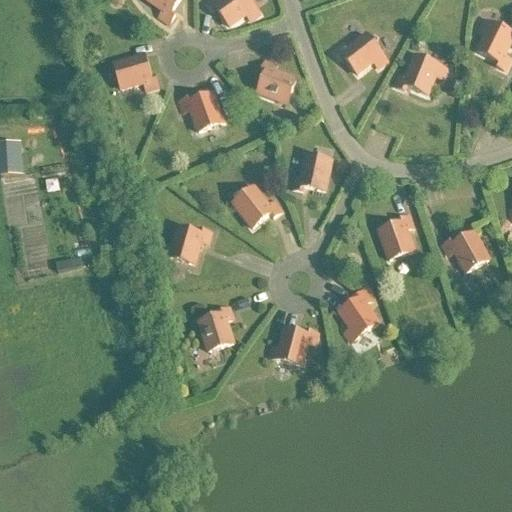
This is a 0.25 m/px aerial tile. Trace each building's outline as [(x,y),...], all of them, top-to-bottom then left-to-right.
[(171,17),(183,0),(145,0),(144,2),(163,16),(159,21),(170,28),(175,20),(171,17)] [(250,25),(259,19),(245,0),(229,0),(221,6),(217,1),(207,8),(213,16),(217,13),(230,31),(246,20),(250,25)] [(505,75),(510,64),(504,61),(511,45),(511,38),(485,25),(480,35),(486,38),(477,56),(498,66),(496,70),(505,75)] [(378,73),(387,66),(367,40),(348,54),(344,49),(334,56),(340,64),(344,61),(358,79),(374,67),(378,73)] [(146,94),(158,91),(155,81),(151,83),(145,61),(115,69),(122,94),(144,88),(146,94)] [(442,84),(446,74),(415,61),(406,83),(400,80),(396,92),(405,96),(407,91),(428,100),(435,81),(442,84)] [(287,109),(296,85),(275,76),(277,70),(265,66),(262,75),(266,77),(258,98),(287,109)] [(199,137),(223,128),(213,99),(191,107),(190,102),(180,106),(185,118),(191,115),(199,137)] [(325,197),(332,166),(306,161),(301,184),(295,182),(292,195),(302,197),(303,192),(325,197)] [(274,223),(282,217),(274,207),(269,211),(254,193),(234,209),(253,233),(271,219),(274,223)] [(406,235),(413,233),(408,221),(399,224),(400,229),(379,236),(390,266),(414,257),(406,235)] [(207,249),(211,237),(201,234),(200,239),(178,233),(173,252),(166,250),(163,261),(194,270),(201,247),(207,249)] [(466,278),(489,265),(474,238),(454,249),(452,245),(443,250),(449,261),(455,257),(466,278)] [(351,347),(379,329),(366,309),(371,306),(364,295),(356,301),(358,305),(340,318),(351,334),(345,338),(351,347)] [(226,327),(233,325),(229,313),(219,316),(221,320),(199,327),(209,357),(234,349),(226,327)] [(314,350),(317,338),(308,335),(306,340),(285,334),(280,353),(273,352),(270,362),(302,371),(308,348),(314,350)]
